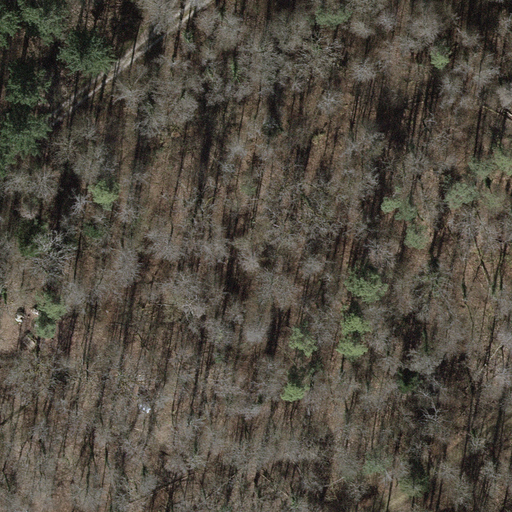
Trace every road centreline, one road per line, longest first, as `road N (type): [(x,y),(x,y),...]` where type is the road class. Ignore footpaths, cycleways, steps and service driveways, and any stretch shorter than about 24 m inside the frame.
road 1 (track): [(0,166),(206,0)]
road 2 (track): [(371,511),(450,466),(511,416)]
